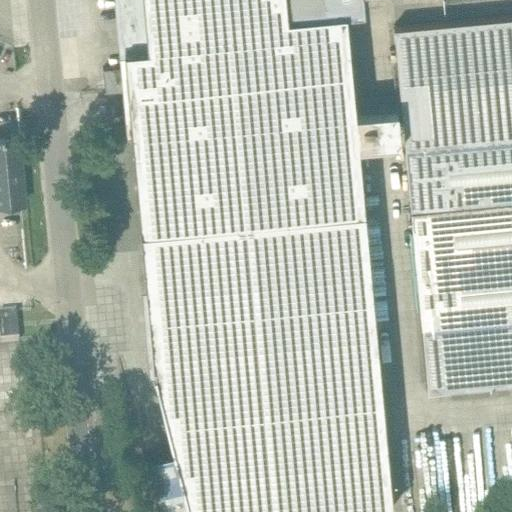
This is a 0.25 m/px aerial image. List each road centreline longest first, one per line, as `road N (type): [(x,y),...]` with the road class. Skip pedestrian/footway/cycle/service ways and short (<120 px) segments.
road 1 (tertiary): [(88,511),(39,0)]
road 2 (unknown): [(121,135),(132,330),(71,347),(0,352)]
